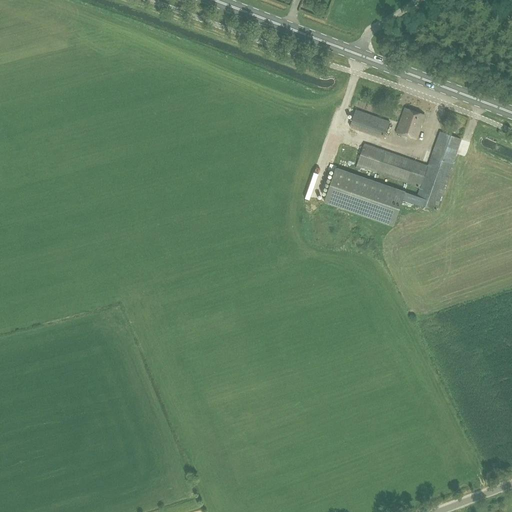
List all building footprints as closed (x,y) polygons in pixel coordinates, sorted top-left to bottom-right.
[(404,108),(395,132),(415,139),(423,114),(404,108)] [(390,121),(355,110),(349,127),(383,139),(390,121)] [(439,132),(427,165),(419,189),(414,203),(436,211),(461,139),(439,132)] [(460,152),(470,155),(474,143),(465,140),(460,152)] [(419,189),(427,165),(364,143),(356,166),(413,185),(413,187),(419,189)] [(393,227),(405,192),(335,168),(323,203),(393,227)]
